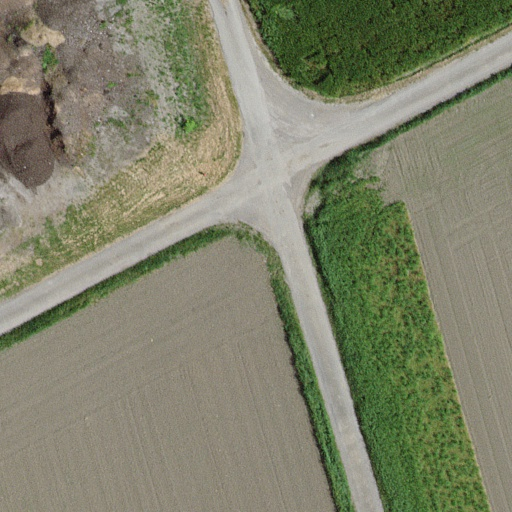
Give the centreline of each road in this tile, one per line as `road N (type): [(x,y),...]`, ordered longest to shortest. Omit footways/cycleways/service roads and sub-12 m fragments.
road 1 (track): [(0,322),(511,48)]
road 2 (unclassified): [(376,511),(280,176),(220,0)]
